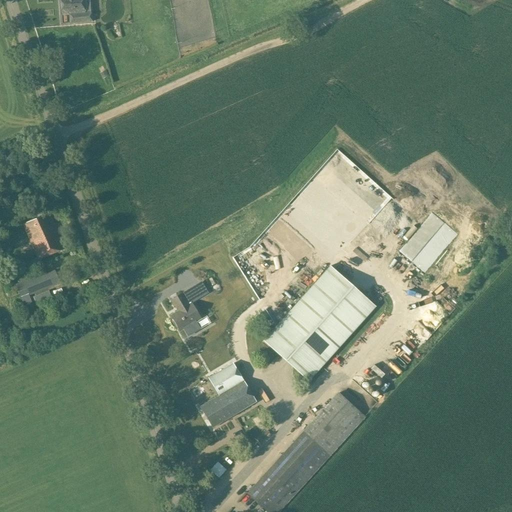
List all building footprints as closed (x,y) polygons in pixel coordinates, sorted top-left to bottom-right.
[(59,0),(61,16),(69,15),(70,24),(92,22),(92,13),(85,13),(83,0),(59,0)] [(38,260),(64,249),(49,214),(24,225),(38,260)] [(333,268),(265,342),(310,383),(378,309),(333,268)] [(46,272),(23,282),(15,285),(26,310),(34,307),(32,302),(35,301),(32,295),(60,284),(55,271),(46,274),(46,272)] [(250,283),(253,291),(264,287),(261,279),(250,283)] [(191,304),(190,305),(182,293),(170,300),(178,312),(171,316),(180,331),(200,319),(191,304)] [(211,314),(221,308),(215,298),(206,304),(211,314)] [(430,330),(437,322),(428,314),(421,323),(430,330)] [(213,428),(255,403),(232,365),(209,379),(219,396),(201,408),(213,428)] [(267,511),(280,511),(365,416),(338,393),(247,494),(267,511)]
